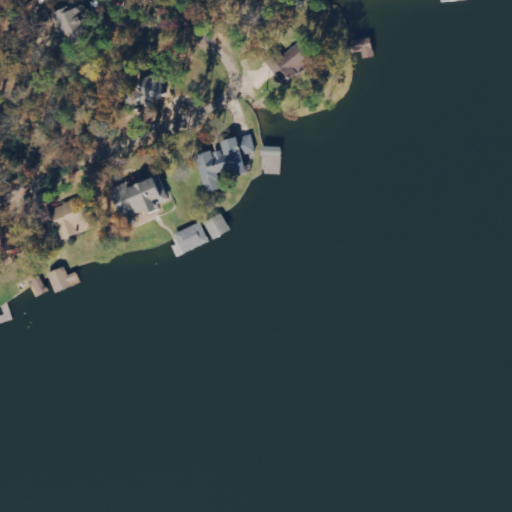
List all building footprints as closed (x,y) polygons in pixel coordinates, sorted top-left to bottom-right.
[(65,37),(95,25),(86,3),(56,15),(65,37)] [(271,64),(287,84),(317,61),(301,41),(271,64)] [(160,110),(172,82),(148,72),(136,100),(160,110)] [(199,156),(209,194),(224,190),(220,174),(235,170),(237,177),(250,173),(245,155),(258,152),(254,134),(224,142),(226,149),(199,156)] [(162,210),(160,205),(172,200),(162,176),(116,195),(126,220),(149,211),(150,215),(162,210)] [(66,240),(99,229),(88,197),(55,209),(66,240)] [(233,231),(224,214),(207,224),(216,240),(233,231)] [(211,242),(203,224),(178,234),(185,253),(211,242)] [(0,231),(0,239),(8,259),(26,251),(15,226),(0,231)] [(78,274),(71,277),(67,268),(51,274),(58,292),(81,283),(78,274)]
